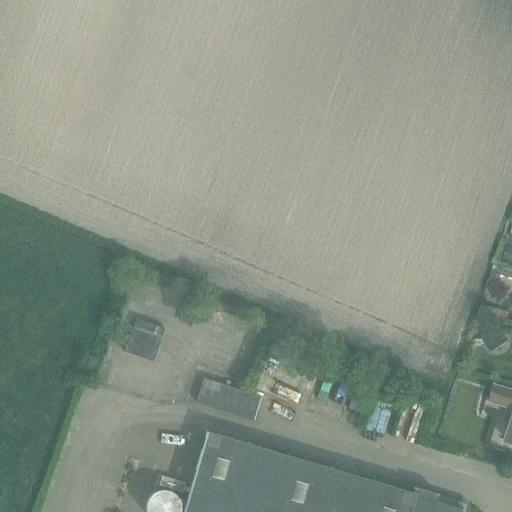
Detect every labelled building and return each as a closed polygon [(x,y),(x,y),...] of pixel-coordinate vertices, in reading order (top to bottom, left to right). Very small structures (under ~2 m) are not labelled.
[(497,275),(511,279),(511,268),(495,263),(491,280),(495,281),(497,275)] [(482,306),(479,317),(500,323),(503,312),(482,306)] [(135,319),(124,352),(153,362),(164,329),(135,319)] [(494,324),(477,336),(486,348),(503,336),(494,324)] [(274,375),(308,384),(315,357),(281,348),(274,375)] [(347,396),(357,399),(365,377),(355,374),(347,396)] [(261,397),(202,379),(195,404),(253,421),(261,397)] [(511,425),(505,442),(511,443),(511,390),(496,386),(490,404),(508,409),(503,423),(511,425)] [(462,511),(463,509),(444,503),(435,501),(437,495),(414,488),(412,494),(209,434),(185,511),(462,511)] [(179,511),(180,511),(180,508),(180,505),(179,502),(178,499),(176,497),(174,495),(171,493),(169,492),(166,491),(163,491),(160,491),(157,492),(154,493),(152,495),(150,497),(148,499),(147,502),(146,505),(146,508),(146,511),(179,511)]
